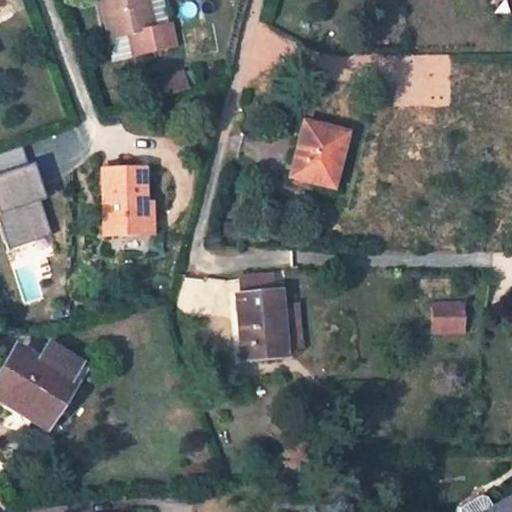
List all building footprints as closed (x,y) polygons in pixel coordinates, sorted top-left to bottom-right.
[(101,0),(110,36),(132,31),(137,55),(174,47),(170,24),(152,28),(146,3),(140,4),(139,0),(101,0)] [(343,133),(302,123),(288,178),(331,188),(343,133)] [(138,168),(100,169),(102,238),(149,236),(147,202),(140,203),(138,168)] [(281,352),(275,293),(233,297),(238,356),(281,352)] [(464,334),(464,301),(431,301),(431,333),(464,334)] [(65,384),(15,352),(0,376),(0,400),(39,426),(65,384)] [(511,511),(511,494),(481,511),(511,511)]
